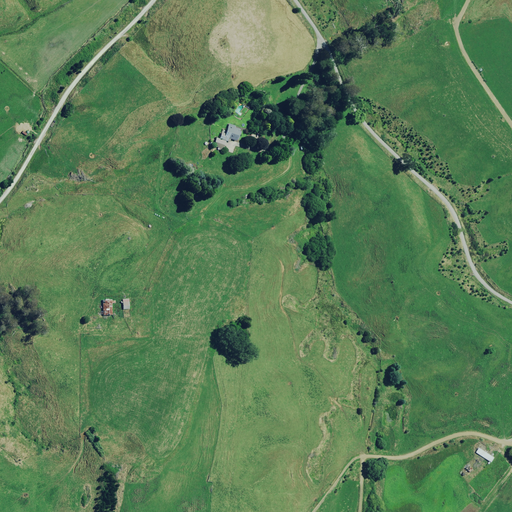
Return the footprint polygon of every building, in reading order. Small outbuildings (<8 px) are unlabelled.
[(235,126),(228,124),(225,134),(221,132),(219,139),(229,142),(230,139),(235,141),(238,134),(240,134),(241,131),(234,129),(235,126)] [(225,141),(216,138),(213,146),(218,148),(217,149),(221,151),(221,149),(223,149),(225,141)] [(99,315),(112,315),(111,304),(111,301),(111,300),(102,300),(102,311),(98,311),(99,315)] [(493,458),(478,448),(475,453),(490,462),(493,458)] [(470,465),(468,463),(464,468),(469,473),(473,468),(470,465)]
